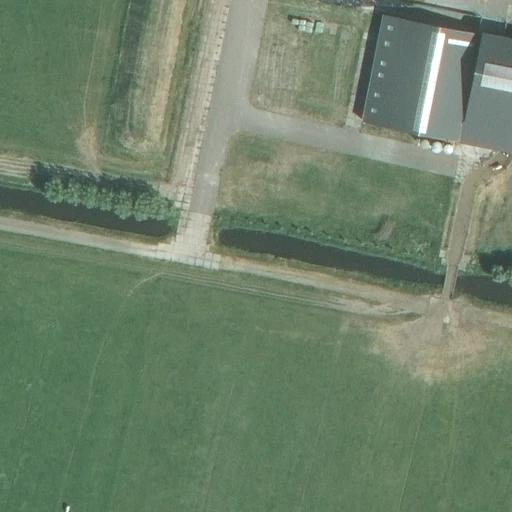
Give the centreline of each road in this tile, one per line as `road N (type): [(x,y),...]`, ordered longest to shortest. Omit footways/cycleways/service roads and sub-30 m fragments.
road 1 (track): [(511,322),(191,258)]
road 2 (track): [(191,258),(0,224)]
road 3 (track): [(472,151),(443,307)]
